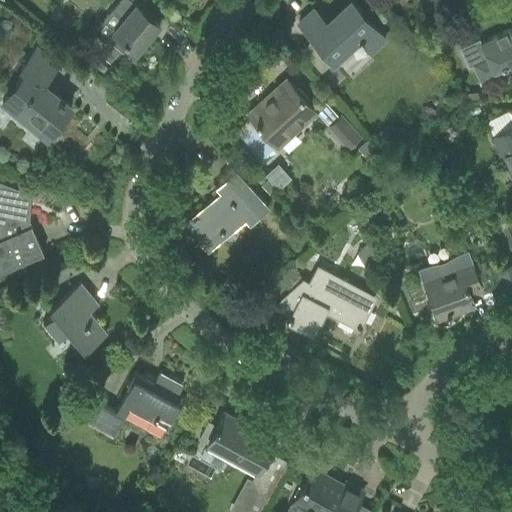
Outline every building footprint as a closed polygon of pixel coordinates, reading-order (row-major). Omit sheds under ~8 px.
[(103,34),(102,35),(130,58),(159,24),(130,0),(118,0),(111,9),(122,18),(106,36),(103,34)] [(298,22),(333,61),(358,38),(370,51),(385,38),(350,0),(349,0),(325,22),(313,9),(298,22)] [(467,64),(471,63),(478,77),(508,62),(511,71),(511,26),(479,43),(477,39),(459,48),(467,64)] [(56,65),(36,48),(20,67),(25,71),(2,100),(16,112),(19,108),(48,132),(70,106),(41,83),(56,65)] [(276,145),(315,110),(306,101),(309,99),(297,87),(295,89),(286,79),(247,114),(276,145)] [(359,136),(340,115),(328,126),(347,148),(359,136)] [(511,125),(492,135),(508,167),(511,165),(511,125)] [(378,130),(378,140),(395,141),(396,131),(378,130)] [(367,138),(357,147),(366,157),(376,149),(367,138)] [(268,178),(276,187),(277,189),(290,177),(277,163),(265,174),(268,178)] [(183,224),(207,251),(244,217),(249,222),(267,205),(234,169),(216,186),(220,190),(183,224)] [(276,187),(268,178),(261,184),(269,193),(276,187)] [(0,271),(43,253),(30,224),(21,221),(26,196),(30,196),(30,193),(0,181),(0,271)] [(424,268),(419,270),(437,318),(462,309),(460,305),(472,301),(468,293),(480,288),(466,252),(461,254),(460,255),(458,257),(455,261),(450,265),(445,268),(440,269),(434,269),(428,268),(426,268),(424,268)] [(511,290),(511,263),(495,270),(504,294),(511,290)] [(364,305),(371,294),(317,266),(308,283),(302,279),(278,300),(292,307),(289,314),(286,313),(284,316),(314,332),(328,306),(326,305),(330,297),(345,306),(339,318),(356,327),(357,330),(360,329),(359,326),(369,308),(364,305)] [(80,281),(48,307),(52,312),(42,320),(56,337),(66,329),(83,349),(107,330),(90,310),(98,303),(80,281)] [(134,370),(126,385),(127,386),(115,410),(98,401),(86,422),(112,435),(128,406),(166,427),(179,402),(173,399),(182,383),(159,370),(153,381),(134,370)] [(81,391),(75,402),(87,409),(93,397),(81,391)] [(223,409),(215,425),(216,426),(207,443),(205,448),(206,449),(209,443),(256,469),(253,474),(254,475),(268,450),(269,451),(278,435),(259,424),(257,428),(223,409)] [(207,422),(198,438),(207,443),(216,426),(215,425),(207,422)] [(350,511),(363,490),(345,480),(342,486),(328,479),(329,477),(311,467),(292,503),(305,510),(304,511),(350,511)] [(260,511),(267,499),(253,491),(247,488),(233,511),(260,511)]
